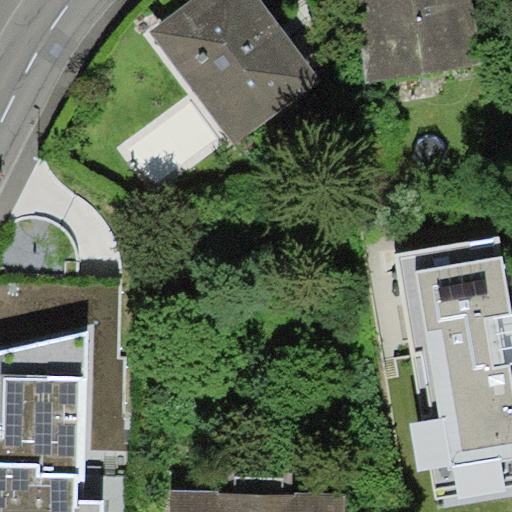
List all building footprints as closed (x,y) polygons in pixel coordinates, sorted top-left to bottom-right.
[(242,0),(191,0),(144,33),(225,147),(306,90),(242,0)] [(471,0),(341,0),(354,87),(482,68),(471,0)] [(399,134),(348,142),(368,284),(420,277),(399,134)] [(111,511),(120,279),(20,275),(0,316),(0,511),(111,511)] [(511,511),(511,456),(410,474),(416,511),(511,511)] [(215,495),(164,497),(164,511),(325,511),(325,500),(283,502),(282,472),(214,473),(215,495)]
